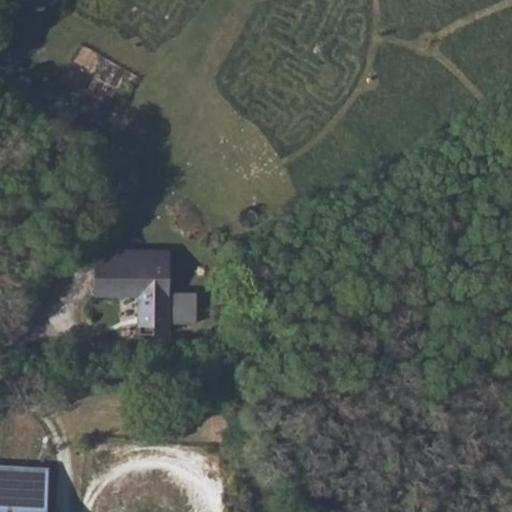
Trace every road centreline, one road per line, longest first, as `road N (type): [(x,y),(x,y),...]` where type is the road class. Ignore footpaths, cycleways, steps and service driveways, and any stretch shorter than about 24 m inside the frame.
road 1 (track): [(0,382),(234,374)]
road 2 (track): [(234,374),(344,511)]
